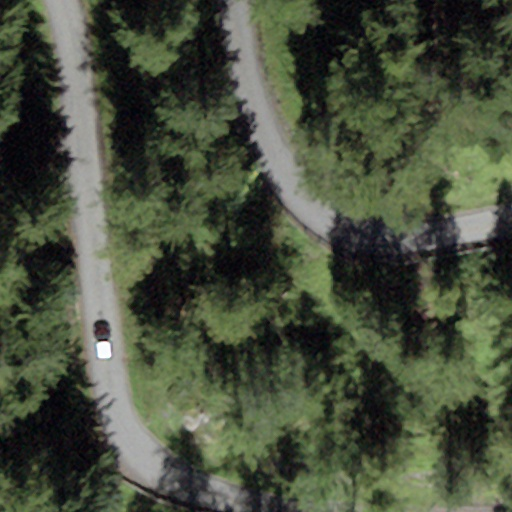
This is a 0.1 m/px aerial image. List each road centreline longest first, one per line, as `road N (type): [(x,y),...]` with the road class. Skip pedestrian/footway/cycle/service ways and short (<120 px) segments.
road 1 (residential): [(303,511),(138,456),(96,325),(88,162),(50,0)]
road 2 (residential): [(235,0),(266,136),(338,232),(511,223)]
